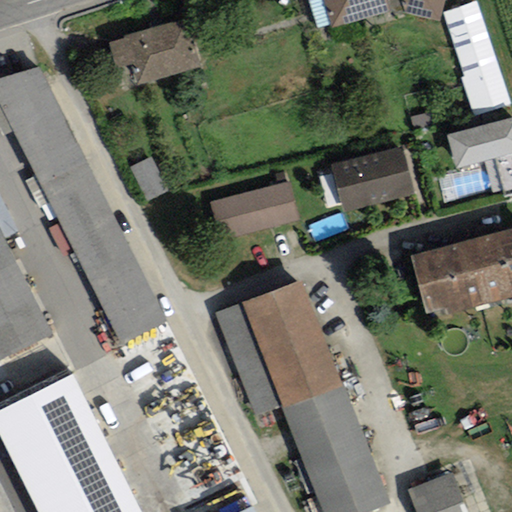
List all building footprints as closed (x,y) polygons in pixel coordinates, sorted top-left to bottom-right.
[(439,0),(320,0),(327,24),(388,6),(435,18),(439,0)] [(475,96),(509,83),(478,1),(444,13),(475,96)] [(181,23),(110,46),(117,68),(129,64),(136,84),(195,64),(181,23)] [(0,84),(0,108),(119,341),(159,320),(30,69),(0,84)] [(511,111),(449,129),(460,165),(511,149),(511,111)] [(331,170),(341,209),(411,192),(401,152),(331,170)] [(135,167),(152,200),(172,190),(155,157),(135,167)] [(285,188),(220,204),(228,235),(293,219),(285,188)] [(511,231),(409,260),(424,314),(511,289),(511,231)] [(0,250),(0,355),(42,335),(0,250)] [(358,511),(381,503),(294,285),(220,314),(259,412),(279,404),(321,511),(358,511)] [(0,410),(0,441),(35,511),(131,511),(65,378),(0,410)] [(462,511),(448,476),(410,491),(418,511),(462,511)]
